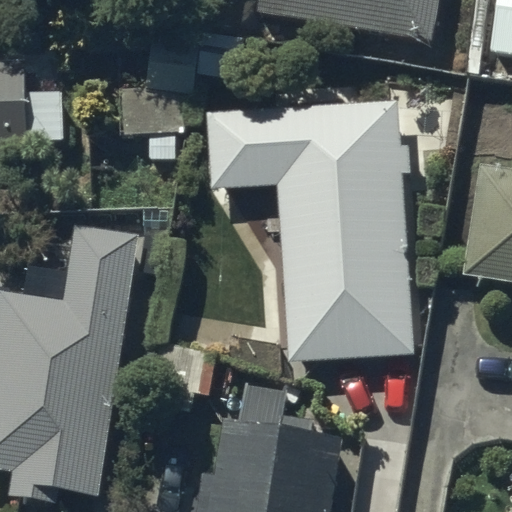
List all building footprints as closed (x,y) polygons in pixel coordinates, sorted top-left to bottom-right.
[(257,0),(256,6),(431,38),(437,0),(257,0)] [(511,0),(497,0),(490,47),(511,49),(511,0)] [(197,38),(144,38),(144,84),(119,84),(119,132),(153,131),(152,157),(182,157),(182,131),(185,131),(185,91),(197,91),(197,38)] [(23,56),(0,56),(0,147),(29,147),(28,137),(62,136),(60,89),(25,90),(23,56)] [(397,98),(207,111),(212,185),(276,181),(288,358),(414,349),(397,98)] [(511,161),(479,157),(461,270),(511,278),(511,161)] [(138,229),(76,220),(67,295),(0,287),(0,289),(0,461),(15,464),(11,491),(36,494),(38,482),(99,490),(138,229)] [(215,349),(166,342),(164,353),(157,352),(153,380),(167,382),(164,405),(194,409),(197,388),(210,389),(215,349)] [(331,511),(343,430),(223,414),(216,470),(201,467),(195,511),(331,511)]
